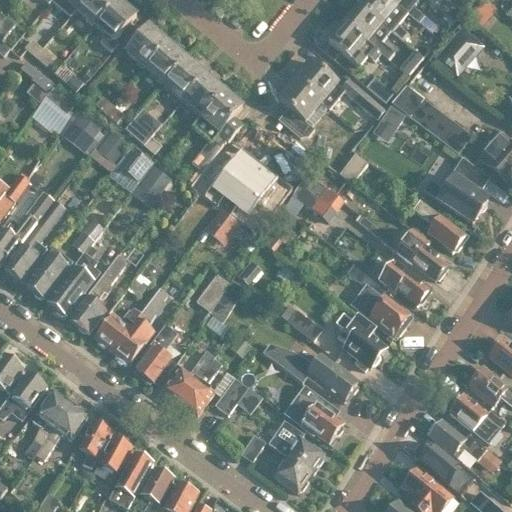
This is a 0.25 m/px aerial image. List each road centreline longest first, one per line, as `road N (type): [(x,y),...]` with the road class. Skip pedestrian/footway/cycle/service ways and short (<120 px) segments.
road 1 (residential): [(330,511),(511,251)]
road 2 (residential): [(244,511),(0,316)]
road 3 (residential): [(186,0),(252,46),(284,32),(310,0)]
